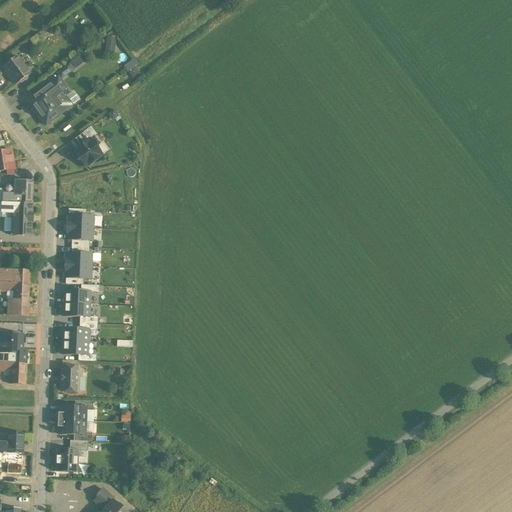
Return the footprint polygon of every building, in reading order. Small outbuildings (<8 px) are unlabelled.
[(38,33),(29,41),(34,48),(44,41),(38,33)] [(117,37),(107,36),(106,52),(115,54),(117,37)] [(136,65),(139,63),(134,57),(125,65),(137,79),(143,74),(136,65)] [(16,58),(3,67),(15,85),(29,75),(16,58)] [(76,59),(68,64),(73,70),(80,64),(76,59)] [(68,64),(56,73),(60,79),(73,70),(68,64)] [(59,80),(50,86),(49,85),(32,97),(27,101),(45,126),(55,118),(54,117),(61,111),(62,113),(72,106),(65,97),(64,98),(60,92),(65,88),(59,80)] [(84,132),(70,143),(76,151),(90,140),(84,132)] [(76,151),(74,152),(85,167),(101,156),(95,147),(90,141),(90,140),(76,151)] [(12,152),(0,153),(0,171),(14,169),(13,163),(14,163),(12,152)] [(33,182),(14,181),(14,195),(3,195),(2,195),(1,203),(32,205),(32,204),(33,182)] [(1,203),(1,204),(2,204),(1,218),(11,218),(10,236),(31,236),(32,205),(1,203)] [(66,221),(66,228),(93,229),(94,216),(68,215),(67,221),(66,221)] [(93,229),(66,228),(66,235),(67,235),(67,241),(93,242),(93,229)] [(65,259),(64,266),(92,267),(92,254),(66,253),(66,259),(65,259)] [(92,267),(64,266),(64,273),(65,273),(65,279),(91,280),(92,267)] [(28,273),(0,271),(0,283),(28,285),(28,273)] [(28,285),(0,283),(0,291),(6,292),(6,290),(12,290),(12,302),(7,301),(7,315),(26,316),(28,285)] [(65,291),(64,304),(89,305),(90,292),(65,291)] [(89,305),(64,304),(64,317),(79,318),(89,318),(89,317),(89,305)] [(63,329),(63,342),(88,343),(88,331),(88,330),(79,330),(63,329)] [(26,354),(22,354),(23,335),(0,333),(0,363),(26,364),(26,354)] [(88,343),(63,342),(62,355),(87,356),(88,343)] [(26,364),(0,363),(0,371),(4,372),(4,370),(10,370),(10,384),(25,385),(26,364)] [(78,368),(62,367),(61,392),(77,392),(77,378),(80,378),(81,371),(78,371),(78,368)] [(75,402),(75,407),(85,408),(85,411),(93,411),(93,402),(75,402)] [(58,414),(57,421),(85,422),(85,411),(85,408),(75,407),(60,407),(60,414),(58,414)] [(127,409),(127,414),(123,414),(123,429),(132,429),(132,409),(127,409)] [(57,421),(57,428),(60,428),(59,435),(73,435),(84,436),(85,433),(85,422),(57,421)] [(91,433),(85,433),(84,436),(73,435),(73,441),(88,442),(91,442),(91,433)] [(23,434),(8,434),(7,443),(0,442),(0,453),(22,454),(23,434)] [(70,441),(69,450),(76,450),(87,451),(88,442),(73,441),(70,441)] [(69,450),(58,450),(58,457),(56,457),(56,465),(57,465),(57,473),(76,473),(76,466),(78,466),(78,458),(76,458),(76,450),(69,450)] [(22,454),(0,453),(0,461),(0,462),(0,468),(5,468),(4,472),(6,472),(6,474),(21,475),(22,454)] [(112,499),(102,490),(98,494),(101,497),(98,501),(96,501),(96,507),(99,506),(104,510),(102,511),(124,511),(113,502),(112,499)]
